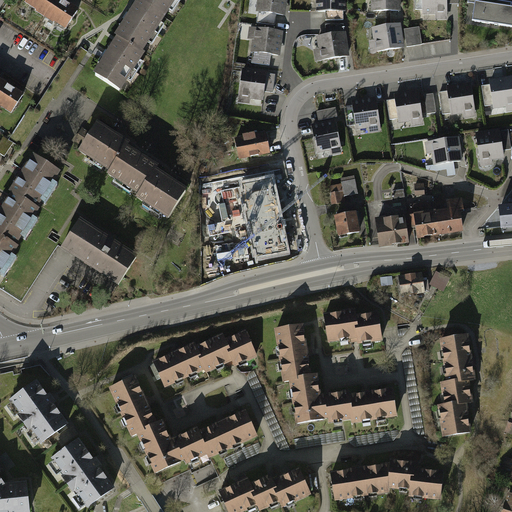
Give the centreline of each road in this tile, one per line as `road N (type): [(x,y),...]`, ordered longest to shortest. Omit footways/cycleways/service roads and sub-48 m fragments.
road 1 (residential): [(511,56),(303,95),(291,130),(323,271)]
road 2 (primary): [(6,348),(323,271)]
road 3 (residential): [(156,511),(39,357)]
road 4 (primary): [(323,271),(472,250)]
